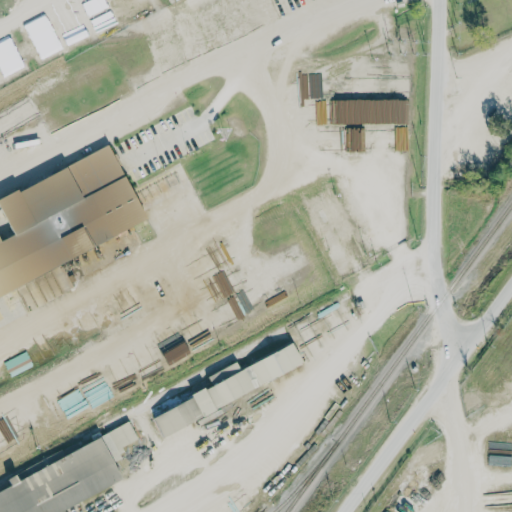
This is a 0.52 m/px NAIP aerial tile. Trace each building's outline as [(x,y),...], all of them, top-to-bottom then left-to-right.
[(229,0),(242,34),(275,22),(267,0),(229,0)] [(70,46),(90,37),(78,10),(57,19),(70,46)] [(204,53),(198,34),(192,37),(187,23),(193,21),(189,11),(145,26),(149,38),(157,35),(160,42),(157,43),(160,53),(155,55),(160,68),(204,53)] [(63,49),(53,27),(33,36),(43,58),(63,49)] [(87,109),(120,98),(110,67),(76,79),(87,109)] [(0,122),(6,135),(51,113),(41,90),(0,109),(0,122)] [(0,146),(8,143),(0,127),(0,146)] [(0,292),(151,225),(116,147),(1,197),(18,235),(5,240),(1,232),(0,233),(0,322),(6,320),(0,304),(0,292)] [(278,254),(288,275),(310,265),(300,243),(278,254)] [(243,369),(240,362),(210,376),(214,385),(196,394),(205,413),(307,366),(297,344),(243,369)] [(155,416),(164,437),(206,419),(197,399),(155,416)] [(0,496),(0,511),(59,511),(127,482),(118,461),(127,457),(122,447),(139,439),(133,426),(21,475),(21,474),(11,479),(16,490),(0,496)] [(247,511),(237,495),(208,511),(247,511)]
